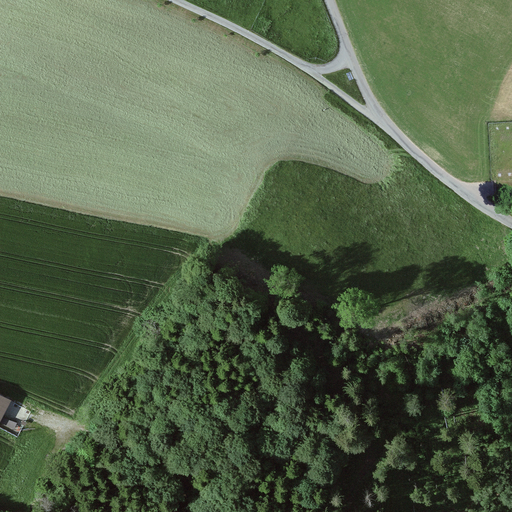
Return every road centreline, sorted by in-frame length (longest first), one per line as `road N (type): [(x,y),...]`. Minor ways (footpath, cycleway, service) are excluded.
road 1 (unclassified): [(511,222),(436,170),(382,120),(329,0)]
road 2 (track): [(175,0),(252,36),(382,120)]
road 3 (track): [(21,399),(199,479)]
